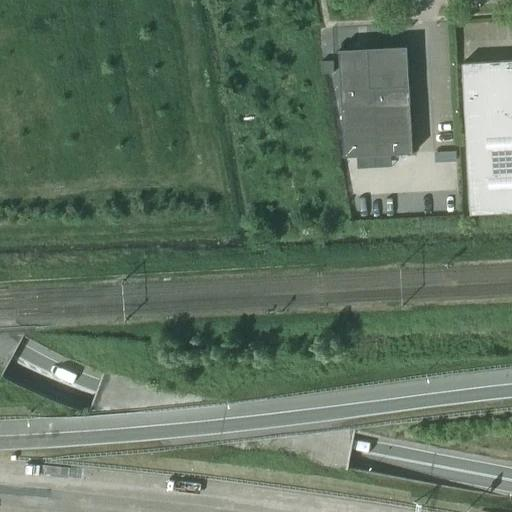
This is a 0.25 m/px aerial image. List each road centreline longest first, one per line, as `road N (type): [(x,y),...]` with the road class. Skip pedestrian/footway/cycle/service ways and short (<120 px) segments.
road 1 (secondary): [(12,355),(97,393),(188,418),(511,482)]
road 2 (secondary): [(511,391),(0,444)]
